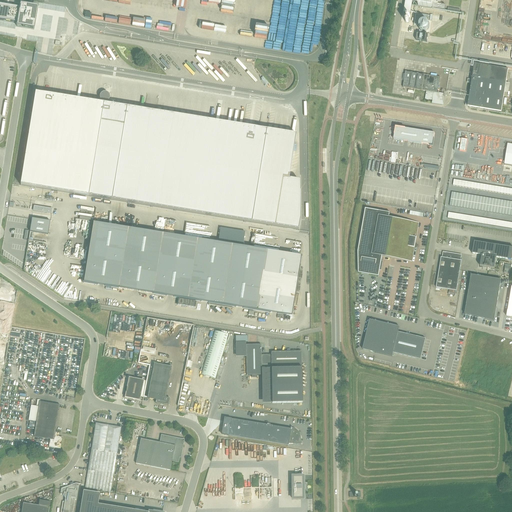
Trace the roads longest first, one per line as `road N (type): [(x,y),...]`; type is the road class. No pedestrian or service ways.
road 1 (secondary): [(338,511),(333,177)]
road 2 (unclassified): [(511,336),(421,313),(454,113)]
road 3 (unclassified): [(183,511),(201,451),(198,427),(85,401)]
road 4 (unclassified): [(85,401),(92,334),(0,267)]
road 5 (unclassified): [(0,205),(25,54),(0,46)]
road 6 (unclassified): [(0,499),(70,466),(85,401)]
